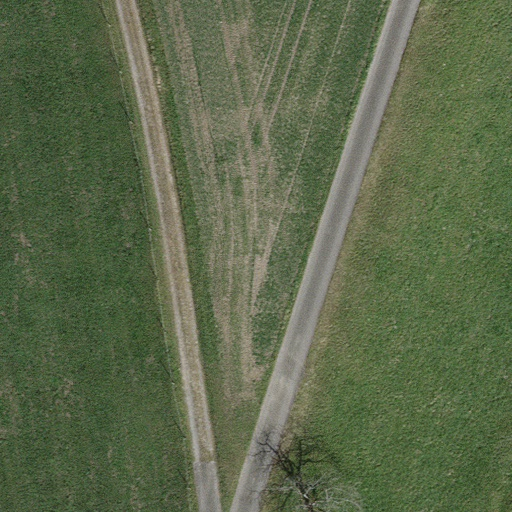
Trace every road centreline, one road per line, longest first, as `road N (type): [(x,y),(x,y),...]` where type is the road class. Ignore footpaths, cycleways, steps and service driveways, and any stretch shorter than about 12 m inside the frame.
road 1 (track): [(249,511),(414,0)]
road 2 (track): [(214,511),(130,0)]
